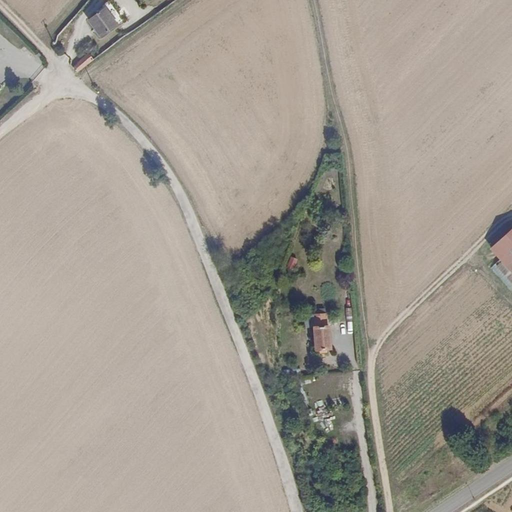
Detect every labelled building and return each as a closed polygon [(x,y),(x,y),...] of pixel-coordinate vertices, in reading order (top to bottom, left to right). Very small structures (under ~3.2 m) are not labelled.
[(86,20),(100,38),(119,24),(106,6),(86,20)] [(93,60),(87,54),(72,66),(76,73),(93,60)] [(511,232),(493,251),(511,269),(511,232)] [(294,270),(297,258),(290,256),(287,268),(294,270)] [(327,329),(298,330),(300,342),(311,341),(314,364),(329,363),(327,329)]
